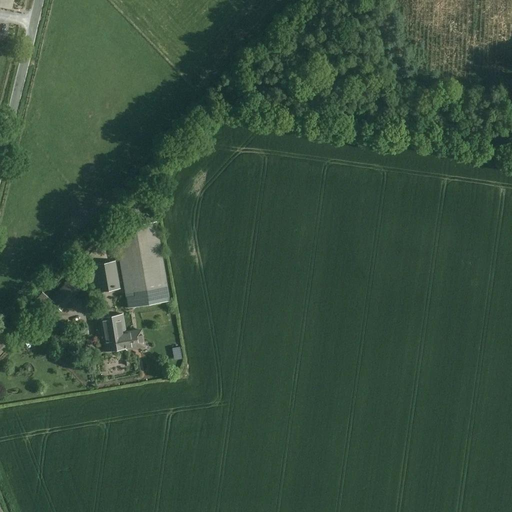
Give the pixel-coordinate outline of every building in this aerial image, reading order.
[(128,307),(169,300),(156,222),(115,229),(128,307)] [(116,261),(92,265),(95,280),(97,292),(120,288),(116,261)] [(82,286),(95,280),(92,265),(72,277),(73,278),(82,286)] [(73,278),(52,301),(53,302),(52,302),(58,307),(60,310),(82,286),(73,278)] [(58,307),(52,302),(45,309),(51,315),(58,307)] [(122,314),(101,318),(107,351),(127,348),(125,333),(122,314)] [(141,331),(125,333),(127,348),(132,347),(133,348),(144,346),(141,331)] [(174,348),(175,359),(184,358),(183,347),(174,348)]
